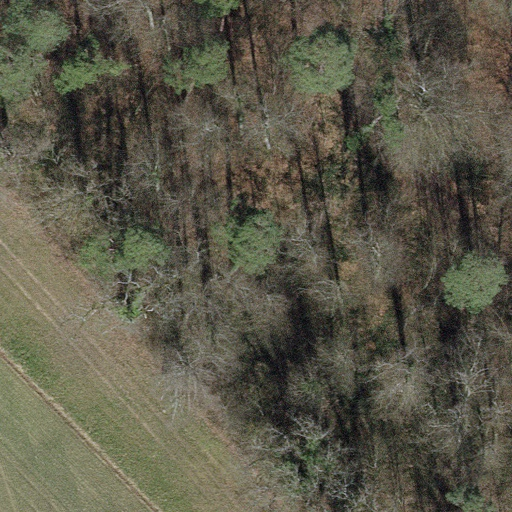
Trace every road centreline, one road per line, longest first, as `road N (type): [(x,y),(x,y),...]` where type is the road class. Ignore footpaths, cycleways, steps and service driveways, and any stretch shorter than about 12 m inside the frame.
road 1 (track): [(231,511),(0,260)]
road 2 (track): [(511,266),(436,201),(306,0)]
